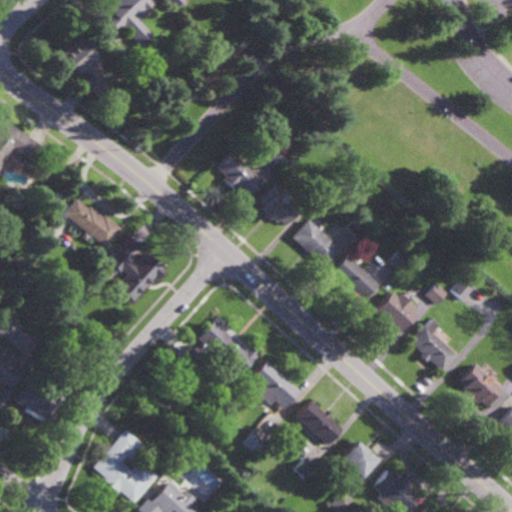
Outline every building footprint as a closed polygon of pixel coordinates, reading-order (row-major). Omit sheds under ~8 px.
[(146,0),(149,3),(140,11),(142,13),(135,20),(148,35),(137,46),(119,26),(113,31),(99,17),(105,11),(103,9),(112,0),(146,0)] [(162,0),(170,8),(178,0),(162,0)] [(88,65),(90,67),(87,70),(89,72),(91,70),(102,81),(100,83),(104,87),(96,95),(91,90),(90,92),(79,81),(85,75),(79,69),(73,74),(64,64),(60,68),(52,60),(57,55),(55,54),(75,36),(93,54),(86,61),(89,64),(88,65)] [(0,120),(40,147),(29,163),(16,153),(11,160),(5,156),(0,163),(0,120)] [(278,167),(267,158),(278,146),(288,156),(278,167)] [(245,196),(235,186),(232,190),(220,179),(223,176),(213,167),(228,150),(260,179),(245,196)] [(319,200),(308,190),(319,178),(330,188),(319,200)] [(284,225),(277,219),(275,222),(269,217),(267,220),(262,215),(264,213),(259,208),(262,205),(256,200),(272,182),(299,207),(284,225)] [(83,208),(85,206),(99,217),(101,215),(117,228),(102,248),(59,213),(71,198),(83,208)] [(354,237),(344,226),(355,215),(366,225),(354,237)] [(322,267),(289,237),(306,219),(338,248),(322,267)] [(394,269),(384,260),(394,248),(405,258),(394,269)] [(128,259),(127,261),(131,265),(143,253),(144,254),(147,254),(150,256),(150,260),(162,271),(153,280),(151,277),(148,280),(149,282),(144,288),(143,286),(129,301),(113,286),(123,275),(117,269),(114,273),(104,264),(106,262),(103,259),(109,252),(112,254),(117,249),(128,259)] [(359,300),(350,292),(347,294),(335,284),(339,280),(329,272),(342,255),(374,282),(359,300)] [(459,300),(447,290),(456,279),(468,290),(459,300)] [(432,305),(421,295),(432,283),(443,293),(432,305)] [(411,298),(407,303),(411,307),(408,310),(412,314),(395,333),(370,311),(388,291),(392,296),(395,292),(399,296),(403,291),(411,298)] [(257,354),(238,376),(209,351),(204,356),(207,359),(196,373),(178,357),(190,344),(194,348),(199,342),(195,338),(214,317),(257,354)] [(18,328),(9,343),(0,337),(0,321),(2,318),(18,328)] [(427,333),(452,355),(438,371),(424,359),(422,362),(415,356),(418,353),(405,342),(419,325),(420,327),(427,319),(434,325),(427,333)] [(8,364),(19,371),(9,387),(3,383),(1,386),(0,385),(0,350),(1,349),(13,356),(8,364)] [(281,407),(272,398),(267,403),(252,389),(255,386),(248,378),(264,361),(296,390),(281,407)] [(69,383),(71,384),(61,399),(47,421),(41,417),(39,421),(21,409),(23,406),(12,399),(23,380),(49,396),(51,391),(46,388),(55,374),(60,377),(68,364),(77,370),(69,383)] [(482,374),(485,371),(489,375),(486,378),(498,388),(482,406),(477,401),(474,404),(469,399),(466,402),(461,397),(463,395),(458,390),(461,387),(455,381),(471,364),(482,374)] [(322,410),(324,408),(329,412),(327,415),(340,427),(325,443),(293,414),(308,398),(322,410)] [(511,436),(496,422),(496,421),(495,420),(508,405),(509,406),(510,405),(511,406),(511,436)] [(128,458),(124,455),(119,461),(128,469),(137,459),(155,475),(130,502),(116,490),(114,491),(100,478),(101,476),(89,466),(122,428),(140,445),(128,458)] [(251,453),(240,442),(251,430),(263,440),(251,453)] [(363,445),(368,449),(367,450),(375,457),(359,476),(348,467),(344,472),(337,466),(341,462),(336,458),(354,438),(363,445)] [(302,478),(291,468),(302,456),(313,467),(302,478)] [(395,478),(398,474),(410,484),(406,488),(416,497),(402,511),(400,511),(393,506),(388,511),(373,497),(378,492),(369,485),(384,468),(395,478)] [(173,511),(169,508),(165,511),(159,511),(147,501),(165,479),(179,492),(182,488),(190,496),(192,494),(202,503),(197,508),(200,510),(198,511),(173,511)] [(341,511),(337,511),(328,503),(341,490),(352,501),(341,511)]
